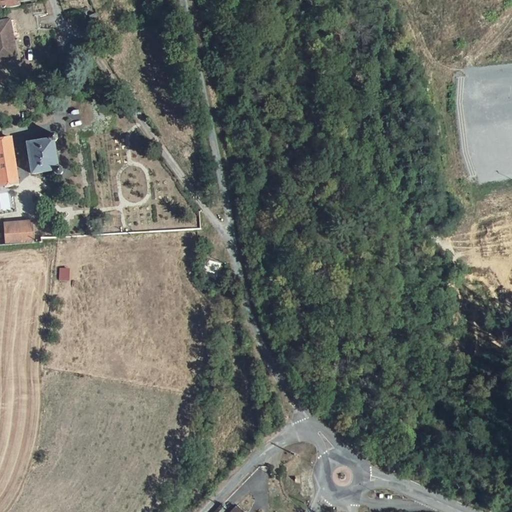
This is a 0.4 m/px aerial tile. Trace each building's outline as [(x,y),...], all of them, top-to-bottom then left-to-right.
[(0,0),(0,8),(17,6),(15,0),(0,0)] [(95,12),(88,13),(90,22),(91,29),(98,28),(95,12)] [(35,18),(14,21),(16,34),(38,30),(35,18)] [(0,59),(12,57),(9,38),(7,22),(0,23),(0,59)] [(59,140),(59,136),(59,131),(50,133),(51,138),(28,142),(34,174),(55,171),(56,177),(57,177),(59,177),(62,177),(64,175),(65,173),(64,170),(63,168),(59,140)] [(0,187),(19,184),(13,141),(0,142),(0,187)] [(4,225),(6,245),(32,244),(31,223),(4,225)] [(215,262),(214,276),(226,277),(227,263),(215,262)]
